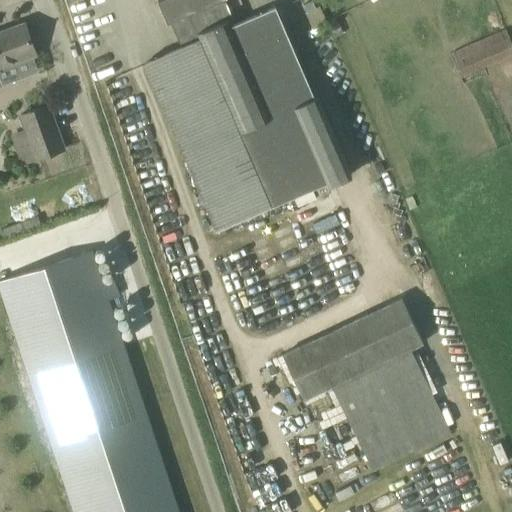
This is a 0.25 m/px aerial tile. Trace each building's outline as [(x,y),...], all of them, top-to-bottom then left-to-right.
[(230,26),(228,21),(232,19),(223,0),(158,0),(157,1),(167,23),(170,22),(181,47),(145,63),(217,230),(327,182),(328,185),(352,175),(318,96),(313,98),(275,8),(230,26)] [(0,84),(6,82),(1,67),(36,55),(25,22),(0,31),(0,84)] [(460,78),(511,55),(511,45),(505,29),(450,54),(460,78)] [(34,159),(64,148),(49,105),(18,116),(23,130),(34,159)] [(0,282),(0,302),(69,511),(171,511),(85,254),(0,282)] [(446,423),(412,349),(423,344),(402,298),(282,354),(303,399),(332,385),(366,459),(446,423)]
